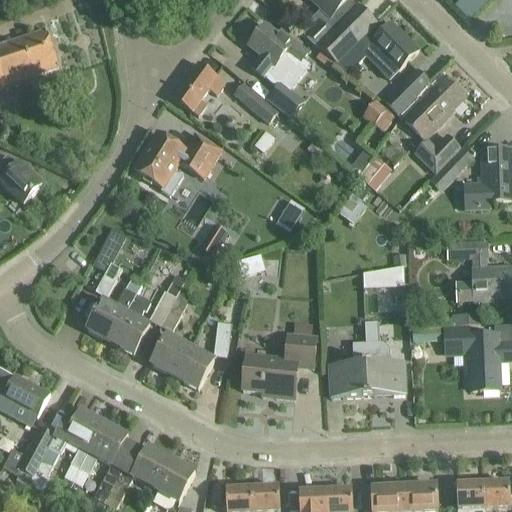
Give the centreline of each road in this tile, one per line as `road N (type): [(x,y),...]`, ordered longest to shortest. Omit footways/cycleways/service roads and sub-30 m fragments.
road 1 (residential): [(511,440),(263,456),(217,446),(37,344),(0,294)]
road 2 (residential): [(0,293),(61,241),(105,188),(155,90)]
road 3 (residential): [(511,96),(418,0)]
road 4 (residential): [(155,90),(235,0)]
